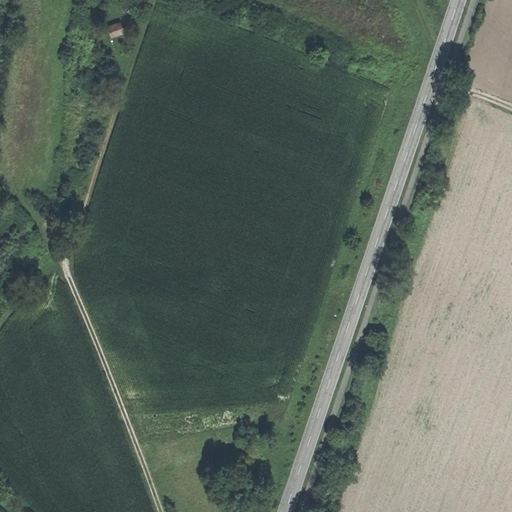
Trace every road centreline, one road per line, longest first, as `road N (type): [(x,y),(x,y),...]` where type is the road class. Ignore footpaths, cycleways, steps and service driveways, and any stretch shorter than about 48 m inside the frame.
road 1 (track): [(153,0),(68,269),(162,511)]
road 2 (tertiary): [(284,511),(457,0)]
